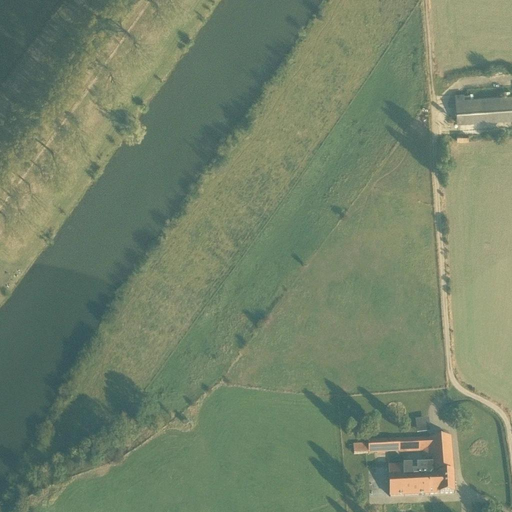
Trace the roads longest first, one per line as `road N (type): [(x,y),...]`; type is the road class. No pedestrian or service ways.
road 1 (track): [(511,458),(500,411),(458,387),(449,372),(423,0)]
road 2 (unclassified): [(0,209),(150,0)]
